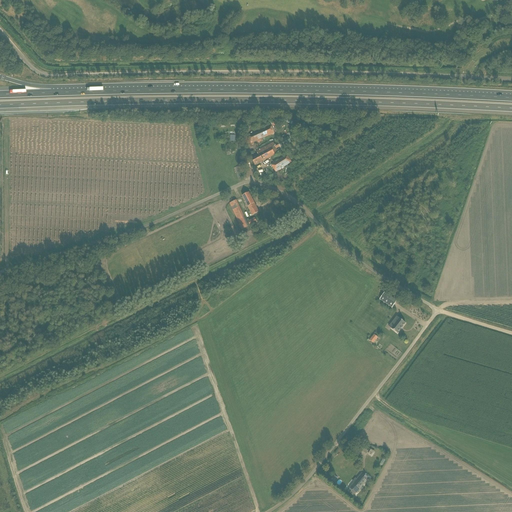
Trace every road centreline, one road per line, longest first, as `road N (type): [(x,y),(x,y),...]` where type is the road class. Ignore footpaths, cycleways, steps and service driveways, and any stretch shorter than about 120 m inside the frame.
road 1 (unclassified): [(0,270),(254,182),(294,200),(356,259),(437,310),(307,475),(267,511)]
road 2 (unclassified): [(511,79),(42,76),(0,33)]
road 3 (motorway): [(0,105),(223,100),(511,108)]
road 4 (motorway): [(511,98),(51,93)]
